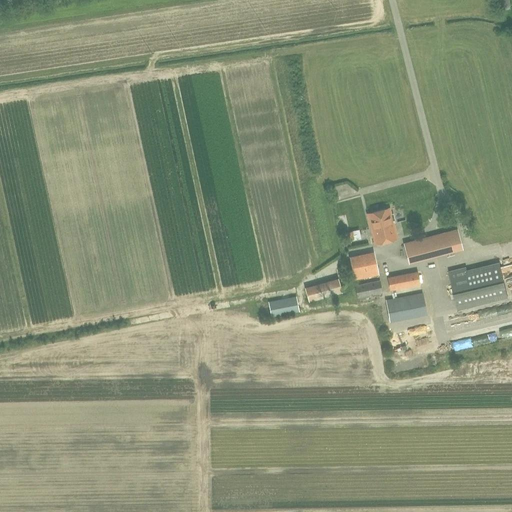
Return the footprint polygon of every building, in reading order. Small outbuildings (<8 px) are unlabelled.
[(397,239),(393,224),(393,222),(395,222),(393,214),(391,214),(389,208),(368,213),(376,244),(397,239)] [(409,265),(463,255),(459,233),(405,244),(409,265)] [(378,275),(373,251),(349,257),(354,280),(378,275)] [(467,267),(449,271),(458,308),(508,296),(500,262),(467,270),(467,267)] [(388,276),(390,290),(420,285),(418,271),(388,276)] [(342,292),(341,289),(338,278),(304,287),(309,302),(342,292)] [(358,299),(382,293),(380,281),(355,286),(358,299)] [(271,316),(299,311),(296,297),(268,302),(271,316)] [(409,312),(431,311),(431,303),(409,304),(409,312)] [(402,323),(395,325),(397,332),(404,330),(402,323)] [(511,341),(508,328),(475,334),(477,346),(511,341)]
